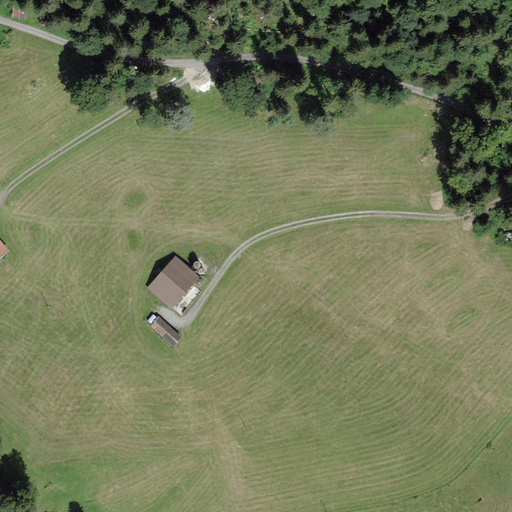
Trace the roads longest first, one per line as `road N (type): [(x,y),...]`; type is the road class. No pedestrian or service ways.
road 1 (track): [(0,20),(127,64),(318,62),(511,130)]
road 2 (track): [(159,312),(187,324),(250,241),(293,225),(384,213),(454,217),(511,199)]
road 3 (track): [(0,203),(21,179),(198,65)]
